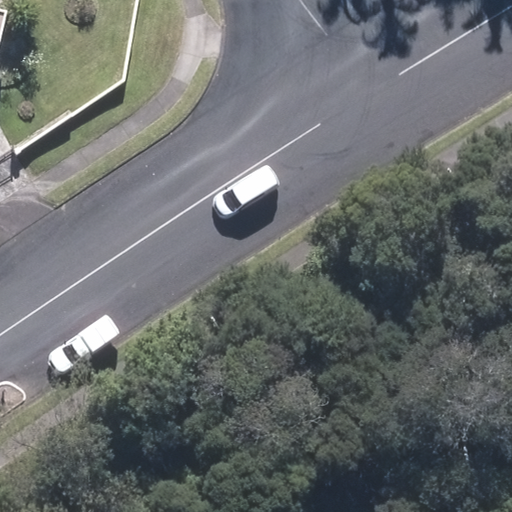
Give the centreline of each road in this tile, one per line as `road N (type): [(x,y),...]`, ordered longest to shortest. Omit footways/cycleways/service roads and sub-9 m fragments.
road 1 (tertiary): [(0,340),(362,91)]
road 2 (tertiary): [(362,91),(511,3)]
